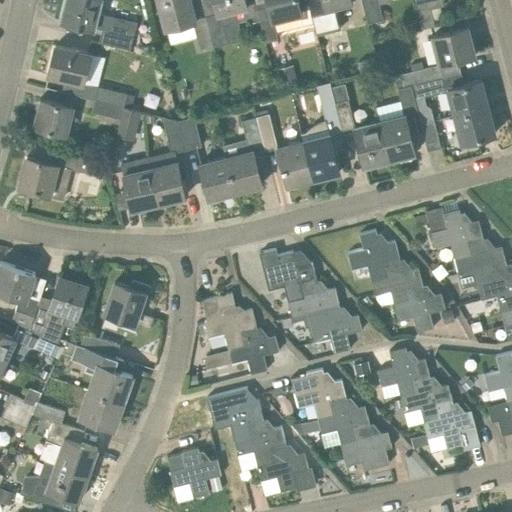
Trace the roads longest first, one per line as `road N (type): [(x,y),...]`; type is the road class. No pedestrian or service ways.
road 1 (residential): [(511,167),(182,245)]
road 2 (residential): [(117,502),(158,424),(177,365),(182,245)]
road 3 (residential): [(310,511),(511,473)]
road 4 (residential): [(182,245),(66,241),(0,226)]
